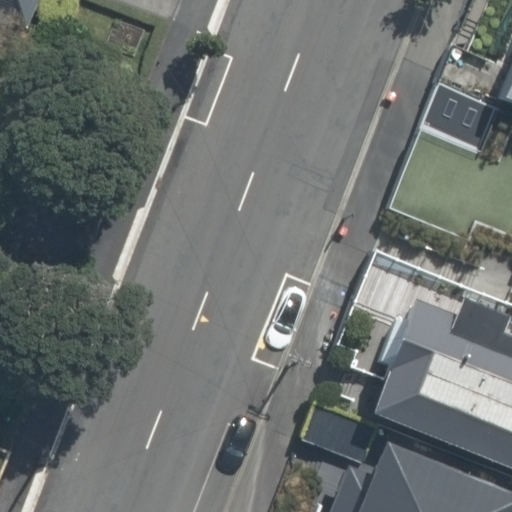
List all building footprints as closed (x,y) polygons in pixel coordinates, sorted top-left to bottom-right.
[(35,0),(0,0),(0,12),(27,23),(35,0)] [(511,53),(496,100),(511,105),(511,53)] [(504,156),(430,122),(400,195),(472,226),(504,156)] [(511,337),(408,298),(366,410),(511,465),(511,337)] [(511,511),(511,492),(376,441),(365,470),(343,461),(323,511),(511,511)] [(0,504),(19,472),(0,460),(0,504)]
